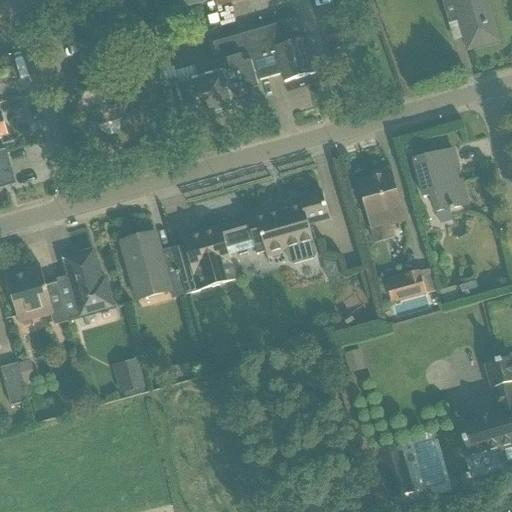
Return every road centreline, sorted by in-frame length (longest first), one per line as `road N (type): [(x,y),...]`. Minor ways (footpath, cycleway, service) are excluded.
road 1 (residential): [(73,206),(480,98)]
road 2 (residential): [(14,0),(73,206)]
